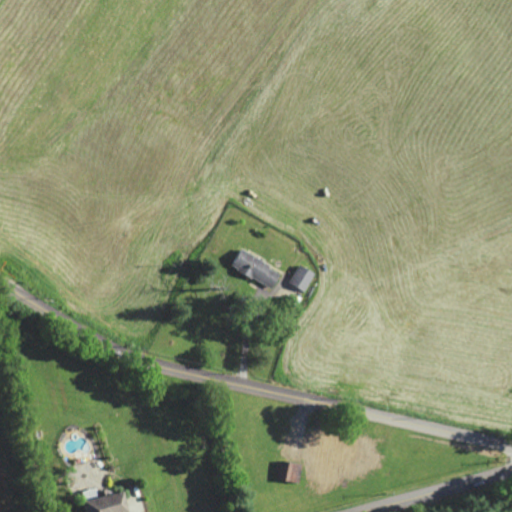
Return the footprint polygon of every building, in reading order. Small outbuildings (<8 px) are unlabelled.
[(269,287),(250,275),(249,277),(234,268),(235,267),(229,263),(239,246),(267,263),(266,266),(277,273),(269,287)] [(302,290),(286,281),(297,263),(312,271),(302,290)] [(360,444),(359,446),(363,447),(358,464),(354,463),(353,465),(347,464),(345,470),(336,467),(337,466),(325,462),(326,457),(325,457),(331,439),(338,441),(340,437),(360,444)] [(297,482),(275,478),(278,459),(301,463),(297,482)] [(314,476),(307,473),(310,465),(317,468),(314,476)] [(106,493),(118,490),(124,511),(82,511),(79,500),(95,495),(94,491),(104,488),(106,493)]
